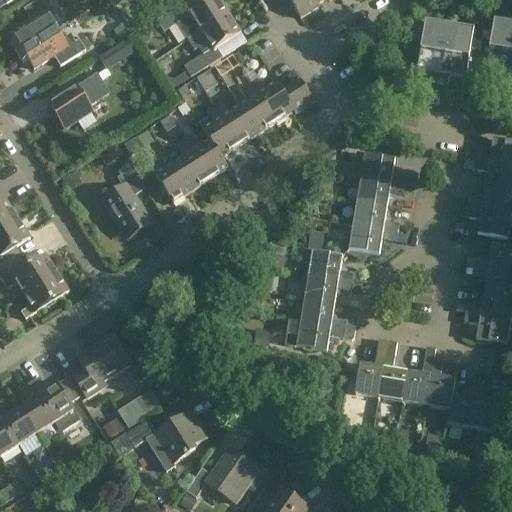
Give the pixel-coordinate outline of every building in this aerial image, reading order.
[(17,57),(57,32),(68,25),(51,0),(43,0),(24,13),(30,23),(10,35),(16,45),(11,48),(17,57)] [(128,0),(111,0),(117,10),(129,2),(128,0)] [(170,0),(158,7),(165,18),(187,5),(184,0),(170,0)] [(214,0),(193,14),(187,5),(165,18),(172,29),(189,19),(200,36),(229,18),(217,0),(214,0)] [(313,0),(286,0),(301,22),(320,10),(318,7),(313,0)] [(229,18),(200,36),(210,53),(186,69),(193,80),(223,61),(217,52),(241,36),(229,18)] [(121,43),(132,36),(125,24),(113,32),(121,43)] [(483,34),(482,42),(491,44),(486,73),(503,76),(501,85),(511,86),(511,26),(494,24),(492,35),(483,34)] [(415,35),(413,43),(422,45),(417,74),(434,76),(432,86),(448,88),(449,79),(466,82),(471,53),(480,54),(481,46),(472,44),(474,33),(425,25),(424,36),(415,35)] [(57,32),(17,57),(23,67),(28,63),(34,73),(54,60),(61,70),(90,51),(83,40),(75,45),(71,38),(63,42),(57,32)] [(119,52),(94,67),(100,77),(125,62),(119,52)] [(240,54),(234,58),(237,63),(243,60),(240,54)] [(281,93),(293,115),(295,118),(314,106),(294,74),(287,79),(291,87),(281,93)] [(258,82),(251,87),(276,126),(293,115),(281,93),(276,86),(264,93),(258,82)] [(64,100),(50,109),(57,120),(56,123),(60,130),(63,130),(65,132),(92,115),(89,110),(102,102),(91,83),(77,92),(76,90),(63,98),(64,100)] [(276,126),(251,87),(243,91),(250,102),(240,109),(258,138),(276,126)] [(186,89),(179,93),(184,101),(191,96),(186,89)] [(258,138),(240,109),(228,116),(221,106),(215,110),(240,149),(258,138)] [(240,149),(215,110),(207,115),(214,125),(202,133),(209,144),(221,161),(240,149)] [(170,118),(161,124),(167,135),(176,129),(170,118)] [(210,184),(185,144),(178,133),(171,137),(178,148),(177,149),(184,159),(173,166),(192,195),(210,184)] [(221,161),(209,144),(198,150),(192,139),(185,144),(210,184),(228,172),(221,161)] [(475,165),(511,170),(511,146),(493,143),(491,158),(467,154),(466,162),(475,163),(475,165)] [(361,182),(406,190),(407,181),(392,178),(395,163),(364,158),(363,167),(350,164),(348,180),(361,182)] [(192,195),(173,166),(162,174),(155,163),(148,168),(173,207),(192,195)] [(511,170),(475,165),(473,174),(488,176),(485,191),(511,195),(511,170)] [(127,189),(103,205),(126,241),(150,225),(134,201),(144,194),(129,171),(119,177),(127,189)] [(63,181),(71,193),(83,186),(75,174),(63,181)] [(406,190),(361,182),(357,206),(387,211),(390,196),(404,199),(406,190)] [(511,218),(511,195),(485,191),(483,205),(468,203),(467,212),(511,220),(511,218)] [(0,234),(18,223),(7,206),(0,210),(0,234)] [(387,211),(357,206),(353,230),(398,237),(399,228),(385,225),(387,211)] [(511,220),(467,212),(465,221),(480,223),(477,238),(508,243),(511,220)] [(18,223),(0,234),(0,274),(17,264),(13,265),(8,257),(30,243),(18,223)] [(398,237),(353,230),(349,253),(379,259),(382,244),(396,246),(398,237)] [(474,269),(511,275),(511,251),(492,248),(490,263),(475,261),(474,269)] [(312,255),(308,279),(353,286),(355,277),(340,275),(343,260),(312,255)] [(17,263),(17,264),(0,274),(0,281),(7,293),(17,287),(24,298),(57,277),(46,260),(24,274),(17,263)] [(511,275),(474,269),(472,279),(487,281),(484,294),(511,299),(511,275)] [(57,277),(24,298),(32,311),(22,317),(26,324),(70,296),(57,277)] [(308,279),(304,303),(335,308),(337,293),(352,296),(353,286),(308,279)] [(466,315),(466,317),(511,325),(511,317),(511,299),(484,294),(482,310),(467,308),(466,315)] [(304,303),(301,326),(345,334),(355,335),(356,326),(332,322),(335,308),(304,303)] [(456,314),(466,315),(467,308),(468,306),(458,305),(456,314)] [(511,325),(466,317),(464,326),(479,329),(476,344),(507,349),(511,325)] [(345,334),(301,326),(297,350),(327,355),(329,340),(344,343),(345,334)] [(83,371),(71,379),(86,402),(98,394),(96,390),(130,368),(112,338),(76,361),(83,371)] [(379,402),(388,346),(378,345),(375,370),(360,367),(355,398),(379,402)] [(398,348),(388,346),(379,402),(402,406),(408,375),(393,373),(398,348)] [(427,351),(426,362),(433,363),(436,352),(427,351)] [(408,375),(402,406),(426,410),(434,365),(424,363),(422,378),(408,375)] [(443,366),(434,365),(426,410),(450,414),(453,398),(455,383),(440,381),(443,366)] [(38,381),(29,387),(54,427),(60,436),(78,425),(67,406),(77,400),(67,384),(57,391),(55,388),(46,394),(38,381)] [(450,414),(447,428),(471,432),(479,387),(469,385),(467,400),(453,398),(450,414)] [(54,427),(29,387),(19,393),(27,406),(19,411),(36,438),(54,427)] [(488,388),(479,387),(471,432),(495,436),(500,405),(485,403),(488,388)] [(1,404),(0,404),(0,421),(18,450),(36,438),(19,411),(9,417),(1,404)] [(126,436),(135,450),(147,443),(167,475),(176,469),(174,466),(196,452),(194,449),(207,441),(190,414),(157,436),(148,422),(126,436)] [(0,460),(18,450),(0,421),(0,460)] [(116,422),(103,430),(112,443),(124,435),(116,422)] [(396,448),(407,449),(409,434),(398,432),(396,448)] [(202,471),(186,494),(196,501),(207,487),(236,507),(260,472),(231,452),(213,478),(202,471)] [(443,457),(441,470),(448,471),(450,457),(443,457)] [(41,480),(59,469),(53,460),(35,471),(41,480)] [(468,461),(465,474),(475,476),(477,463),(468,461)] [(263,495),(250,511),(305,511),(307,510),(282,493),(276,503),(263,495)] [(187,498),(180,507),(187,511),(191,511),(197,505),(187,498)]
